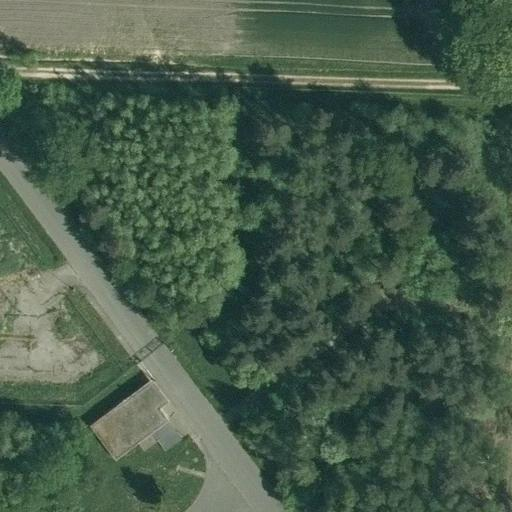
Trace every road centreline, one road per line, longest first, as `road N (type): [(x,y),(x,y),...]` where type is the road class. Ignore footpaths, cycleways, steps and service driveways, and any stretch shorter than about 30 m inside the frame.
road 1 (track): [(0,68),(511,85)]
road 2 (unclassified): [(0,150),(151,353)]
